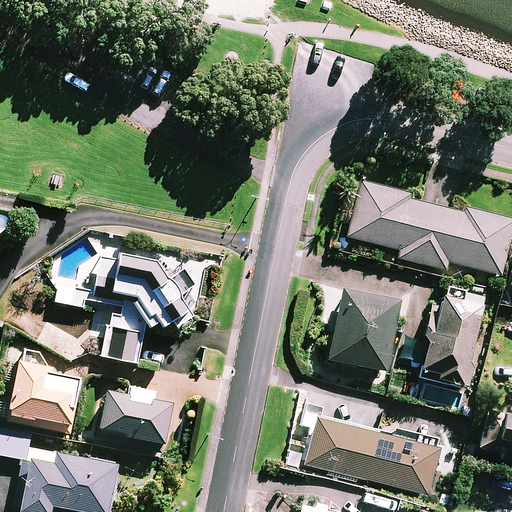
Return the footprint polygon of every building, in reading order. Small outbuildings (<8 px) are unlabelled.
[(410,194),(362,181),(348,238),(399,251),(397,259),(446,271),(448,263),(500,276),(511,230),(511,218),(465,207),(463,214),(409,200),(410,194)] [(139,364),(146,325),(150,330),(160,322),(165,330),(173,322),(179,329),(195,315),(182,297),(197,286),(186,268),(169,278),(157,260),(104,250),(97,287),(60,279),(55,302),(96,310),(93,324),(106,327),(100,356),(139,364)] [(399,301),(340,288),(326,359),(384,371),(399,301)] [(482,305),(441,294),(438,307),(431,305),(422,340),(426,341),(419,369),(437,373),(436,377),(467,385),(472,364),(467,362),(482,305)] [(47,367),(19,363),(10,414),(74,425),(81,380),(46,374),(47,367)] [(155,393),(130,389),(129,396),(108,392),(101,433),(167,443),(173,403),(154,400),(155,393)] [(511,414),(487,409),(477,450),(500,455),(498,461),(510,464),(511,458),(511,414)] [(365,480),(377,432),(316,417),(304,465),(365,480)] [(31,434),(0,428),(0,455),(27,460),(31,434)] [(377,432),(365,480),(427,495),(438,447),(377,432)] [(24,461),(16,508),(22,509),(21,511),(23,511),(53,511),(54,506),(86,511),(110,511),(119,464),(49,452),(47,463),(31,460),(31,462),(24,461)] [(332,511),(325,510),(326,504),(314,501),(313,507),(300,504),(298,511),(332,511)]
